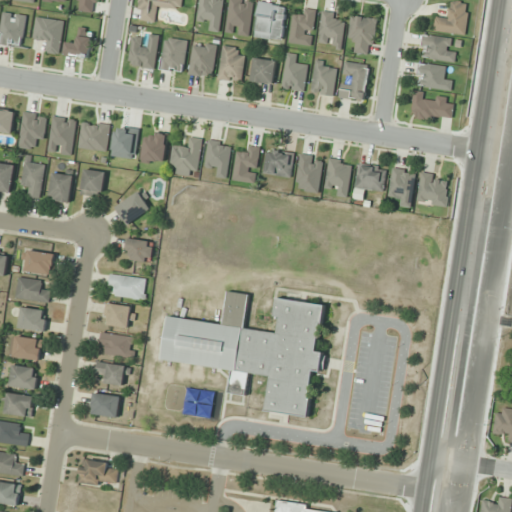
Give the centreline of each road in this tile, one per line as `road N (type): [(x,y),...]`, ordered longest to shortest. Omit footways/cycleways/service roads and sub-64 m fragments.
road 1 (residential): [(0,73),(495,151)]
road 2 (secondary): [(440,511),(511,43)]
road 3 (residential): [(444,490),(60,436)]
road 4 (residential): [(89,234),(48,511)]
road 5 (residential): [(379,133),(400,0)]
